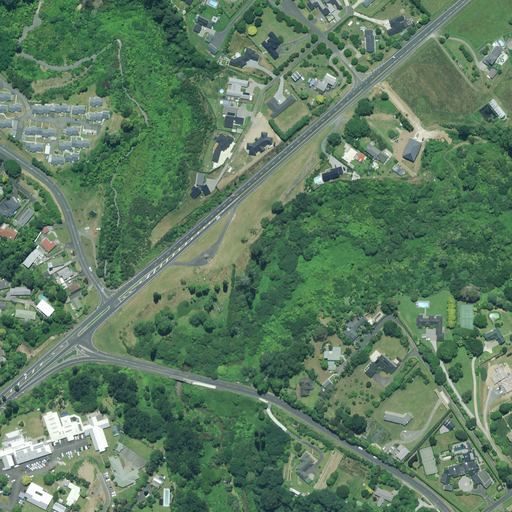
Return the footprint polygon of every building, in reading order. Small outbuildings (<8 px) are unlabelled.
[(313,0),(314,1),(308,6),(312,13),(318,9),(325,19),(331,14),(333,15),(336,13),(331,6),(332,5),(333,7),(335,6),(340,12),(343,10),(341,8),(343,7),(338,0),(337,0),(329,0),(325,3),(325,4),(328,10),(326,11),(321,2),(322,2),(320,0),(313,0)] [(405,15),(403,10),(390,16),(393,24),(388,26),(391,32),(404,25),(403,24),(407,23),(404,17),(400,19),(400,18),(405,15)] [(214,22),(199,15),(197,14),(196,18),(198,18),(196,21),(197,22),(198,23),(197,25),(196,25),(193,30),(199,33),(202,28),(201,27),(202,25),(206,27),(206,26),(211,29),(214,22)] [(368,29),(364,30),(364,36),(366,36),(366,51),(370,52),(375,51),(374,35),(373,35),(373,30),(368,29)] [(267,43),(265,40),(261,43),(275,59),(279,56),(278,54),(278,53),(274,49),(279,46),(278,45),(281,42),(271,31),(268,34),(270,37),(267,40),(268,42),(267,43)] [(210,54),(211,52),(215,55),(219,51),(211,44),(208,48),(206,51),(210,54)] [(256,47),(247,44),(245,51),(235,55),(232,54),(230,60),(236,62),(240,60),(241,63),(247,60),(246,57),(250,55),(251,53),(259,56),(260,51),(255,49),(256,47)] [(504,50),(498,45),(492,53),(491,52),(483,62),(488,66),(490,63),(492,65),(504,50)] [(498,72),(493,68),(488,75),(493,79),(498,72)] [(312,78),(310,83),(315,86),(314,87),(314,89),(319,91),(319,90),(323,92),(328,83),(333,86),(336,80),(336,79),(336,78),(330,75),(329,76),(326,74),(322,82),(321,82),(321,81),(318,79),(317,81),(312,78)] [(247,81),(229,77),(228,83),(232,83),(231,89),(226,88),(224,93),(239,96),(239,97),(249,99),(250,93),(239,91),(241,84),(247,85),(247,81)] [(275,99),(267,105),(274,113),(270,117),(273,120),(297,101),(292,96),(286,101),(287,101),(280,107),(278,104),(278,103),(275,99)] [(508,118),(493,99),(489,103),(500,117),(497,120),(499,122),(502,119),(504,122),(508,118)] [(44,112),(45,106),(34,105),(33,112),(39,113),(39,114),(42,114),(42,113),(44,113),(44,112)] [(237,108),(224,106),(223,113),(226,113),(223,126),(232,128),(233,122),(243,124),(244,118),(235,116),(237,108)] [(210,154),(207,164),(213,165),(215,157),(217,154),(219,155),(221,152),(225,146),(227,147),(230,142),(224,138),(223,139),(217,135),(211,145),(214,147),(210,154)] [(389,158),(371,143),(365,150),(383,165),(389,158)] [(349,151),(347,149),(344,154),(345,155),(343,158),(350,164),(352,160),(353,161),(355,159),(354,158),(358,153),(351,148),(349,151)] [(422,149),(417,148),(416,151),(415,150),(412,158),(418,160),(422,149)] [(367,157),(362,153),(357,160),(361,163),(364,159),(365,160),(367,157)] [(58,164),(59,158),(52,157),(49,157),(49,163),(52,163),(52,164),(53,165),(53,166),(56,166),(56,165),(58,165),(58,164)] [(404,172),(395,165),(392,169),(401,176),(404,172)] [(208,175),(200,173),(197,185),(201,186),(199,187),(198,186),(190,193),(196,201),(203,195),(203,194),(205,192),(207,197),(214,192),(209,185),(206,185),(206,184),(208,175)] [(17,203),(12,198),(7,202),(6,201),(4,203),(10,209),(5,213),(0,207),(0,215),(2,218),(5,216),(7,218),(9,216),(11,218),(14,215),(13,213),(21,206),(18,202),(17,203)] [(36,213),(29,208),(18,222),(16,221),(13,223),(21,229),(22,227),(23,228),(36,213)] [(7,226),(3,224),(0,229),(0,235),(4,238),(5,236),(10,239),(11,238),(16,241),(21,232),(16,229),(15,231),(7,227),(7,226)] [(50,243),(46,239),(40,244),(49,253),(57,245),(53,240),(50,243)] [(41,254),(36,249),(32,253),(22,263),(28,268),(41,254)] [(65,264),(63,257),(51,260),(52,262),(48,264),(49,268),(65,264)] [(70,272),(68,267),(58,273),(60,277),(62,276),(65,280),(74,275),(72,271),(70,272)] [(56,278),(57,280),(56,281),(59,286),(65,282),(62,278),(60,279),(59,277),(56,278)] [(0,290),(10,288),(7,279),(0,280),(0,290)] [(73,283),(74,284),(68,288),(71,293),(80,288),(77,283),(76,281),(73,283)] [(82,307),(77,298),(71,301),(76,310),(82,307)] [(57,310),(44,299),(37,307),(50,318),(57,310)] [(6,310),(6,309),(8,310),(8,306),(8,305),(8,304),(7,304),(7,303),(0,302),(0,314),(1,314),(2,310),(6,310)] [(37,312),(17,310),(16,318),(36,320),(37,312)] [(418,317),(417,317),(417,325),(418,325),(418,328),(422,328),(423,324),(426,325),(425,326),(430,326),(430,324),(437,325),(436,334),(437,334),(437,340),(444,340),(445,333),(442,333),(443,316),(437,316),(437,319),(434,319),(434,316),(429,316),(429,319),(423,319),(423,315),(418,315),(418,317)] [(359,319),(354,323),(352,321),(346,326),(348,328),(343,331),(348,337),(350,336),(353,339),(358,335),(355,331),(362,325),(367,321),(363,316),(359,319)] [(506,342),(498,327),(484,335),(488,342),(496,338),(500,345),(506,342)] [(341,347),(333,347),(333,352),(325,351),(325,358),(328,359),(328,360),(340,361),(341,347)] [(390,361),(383,354),(369,368),(370,368),(365,372),(371,378),(377,372),(376,371),(379,368),(380,370),(382,368),(387,374),(389,372),(391,374),(398,367),(391,360),(390,361)] [(313,390),(312,378),(300,379),(301,396),(309,396),(308,390),(313,390)] [(333,384),(329,380),(323,386),(326,390),(333,384)] [(55,410),(42,415),(50,440),(65,435),(66,439),(73,437),(72,434),(79,431),(79,430),(77,423),(76,421),(75,419),(71,421),(69,416),(69,414),(68,413),(60,416),(62,425),(60,426),(55,410)] [(73,413),(69,414),(69,416),(73,415),(77,417),(78,421),(76,421),(77,423),(79,423),(81,429),(79,430),(79,431),(84,430),(82,425),(80,416),(73,413)] [(413,418),(408,414),(404,419),(385,414),(384,420),(403,424),(405,426),(413,418)] [(88,423),(82,425),(84,430),(85,434),(88,434),(94,449),(107,445),(101,427),(109,425),(106,416),(96,420),(94,415),(86,418),(88,423)] [(455,425),(448,419),(443,425),(451,431),(455,425)] [(0,443),(2,449),(0,449),(0,457),(4,468),(14,464),(10,453),(12,452),(16,462),(50,452),(47,443),(42,442),(41,439),(33,442),(31,438),(25,440),(24,437),(21,438),(18,428),(4,432),(6,439),(0,440),(0,443)] [(118,441),(113,447),(118,450),(122,443),(118,441)] [(404,449),(401,446),(398,449),(401,452),(397,456),(401,461),(410,452),(405,448),(404,449)] [(310,456),(307,453),(300,460),(303,463),(297,469),(298,470),(296,473),(304,481),(305,480),(309,484),(312,481),(308,477),(309,476),(304,472),(311,465),(311,466),(313,463),(312,463),(314,461),(310,456)] [(453,475),(454,478),(459,477),(458,474),(461,473),(462,476),(466,474),(466,472),(467,472),(477,485),(482,481),(476,474),(479,471),(478,470),(480,470),(478,464),(476,464),(475,459),(472,460),(470,453),(463,455),(465,463),(448,468),(449,471),(444,470),(441,482),(446,483),(444,490),(452,492),(453,486),(449,485),(451,475),(453,475)] [(113,455),(108,457),(112,469),(114,468),(115,471),(111,472),(113,476),(111,477),(112,480),(114,480),(116,484),(120,486),(132,481),(131,478),(132,477),(132,479),(138,476),(137,472),(139,472),(137,467),(128,470),(123,468),(117,456),(114,457),(113,455)] [(167,477),(162,474),(159,479),(155,477),(152,484),(158,488),(160,485),(162,486),(167,477)] [(493,482),(490,479),(484,486),(487,489),(493,482)] [(25,499),(47,510),(54,496),(41,489),(42,486),(30,481),(24,492),(19,490),(17,494),(22,497),(23,495),(26,496),(25,499)] [(80,487),(69,481),(66,486),(69,488),(64,499),(65,499),(64,502),(69,505),(71,502),(74,504),(79,493),(80,492),(78,491),(80,487)] [(391,494),(378,488),(375,495),(381,497),(377,506),(381,508),(385,500),(392,502),(395,496),(391,494)] [(89,511),(96,500),(88,496),(87,497),(79,511),(89,511)] [(62,511),(65,507),(53,501),(50,508),(58,511),(62,511)]
